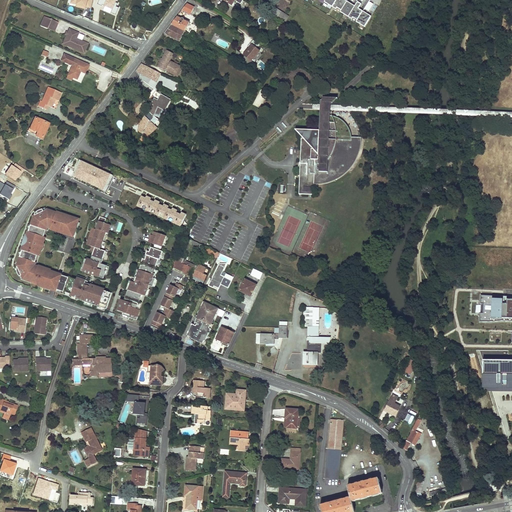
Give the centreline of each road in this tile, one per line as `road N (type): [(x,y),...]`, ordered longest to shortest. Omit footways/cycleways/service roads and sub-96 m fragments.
road 1 (tertiary): [(5,240),(145,50)]
road 2 (tertiary): [(274,380),(329,399),(371,426),(407,464),(404,496)]
road 3 (residential): [(159,511),(167,400),(185,348)]
road 4 (residential): [(78,312),(37,466)]
road 5 (residential): [(274,380),(262,511)]
road 6 (residential): [(145,50),(29,0)]
